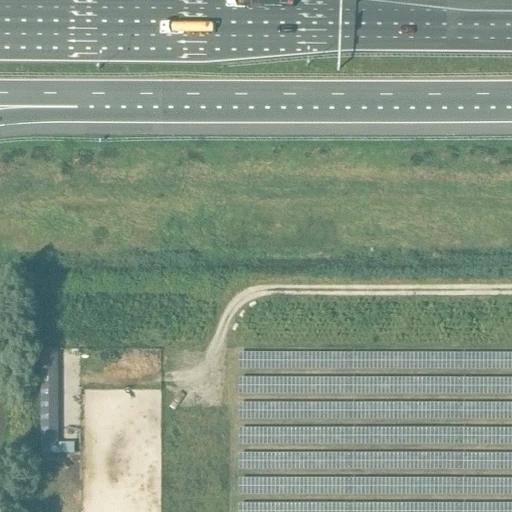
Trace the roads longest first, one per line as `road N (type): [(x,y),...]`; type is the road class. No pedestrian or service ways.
road 1 (trunk): [(511,24),(0,20)]
road 2 (track): [(511,287),(256,288),(227,313),(203,375),(72,374)]
road 3 (trunk): [(77,92),(511,92)]
